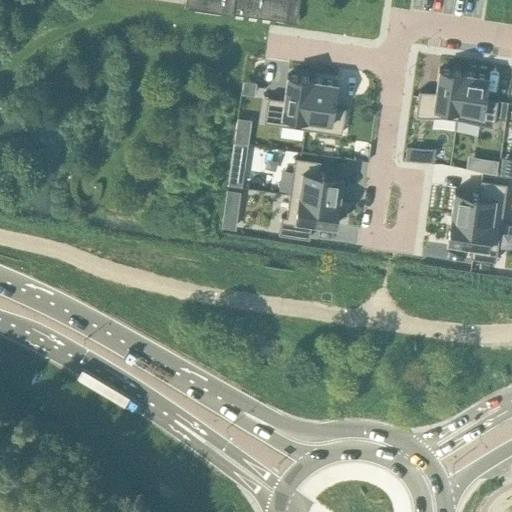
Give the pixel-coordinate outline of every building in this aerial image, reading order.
[(285,21),(295,22),(296,12),(298,0),(184,0),(184,6),(250,15),(285,19),(285,21)] [(421,90),(417,115),(455,121),(461,71),(438,67),(435,92),(421,90)] [(461,71),(455,121),(493,126),(497,101),(485,99),(489,74),(461,71)] [(266,97),(263,121),(279,123),(280,114),(305,118),(311,78),(285,74),(281,99),(266,97)] [(311,78),(305,118),(328,121),(327,131),(341,133),(345,107),(332,105),(336,82),(311,78)] [(242,79),(241,92),(253,94),(255,81),(243,79),(242,79)] [(501,101),(499,116),(505,117),(508,102),(501,101)] [(406,144),(404,158),(413,159),(415,146),(406,144)] [(294,155),(289,194),(339,201),(343,175),(319,171),(320,159),(294,155)] [(484,156),(482,170),(495,172),(497,158),(484,156)] [(229,167),(227,183),(241,185),(243,169),(229,167)] [(455,190),(451,215),(501,222),(507,183),(481,180),(479,194),(455,190)] [(281,214),(278,233),(283,233),(309,237),(311,221),(335,225),(339,201),(289,194),(286,215),(281,214)] [(223,211),(221,225),(234,227),(236,213),(223,211)] [(451,215),(447,241),(472,244),(470,256),(496,259),(501,222),(451,215)]
